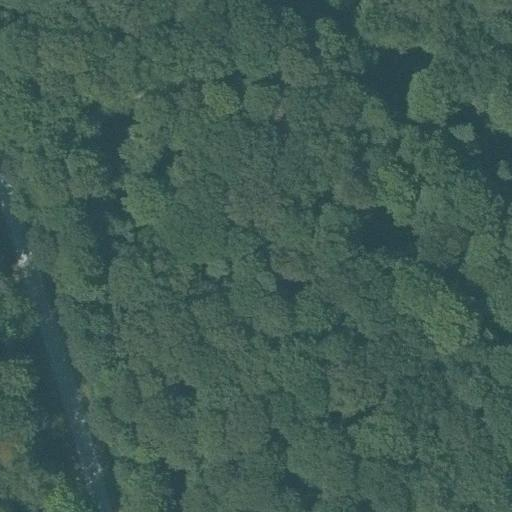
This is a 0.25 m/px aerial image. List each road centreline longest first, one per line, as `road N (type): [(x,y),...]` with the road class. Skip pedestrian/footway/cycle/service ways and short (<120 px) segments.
road 1 (unclassified): [(101,511),(0,161)]
road 2 (track): [(290,0),(511,125)]
